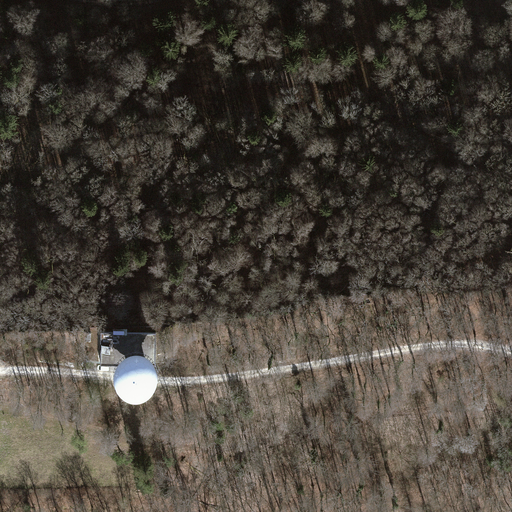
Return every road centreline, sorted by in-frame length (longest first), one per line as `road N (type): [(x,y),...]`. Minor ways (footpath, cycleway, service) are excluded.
road 1 (track): [(0,411),(155,443),(222,447),(386,413),(511,405)]
road 2 (track): [(511,350),(434,344),(197,379),(0,369)]
road 3 (track): [(0,35),(215,110),(280,116)]
